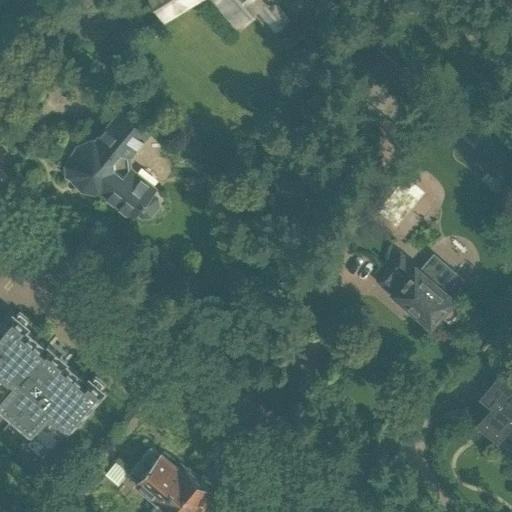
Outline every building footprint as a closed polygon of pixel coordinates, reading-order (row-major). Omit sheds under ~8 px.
[(157,0),(166,15),(192,0),(218,0),(238,23),(259,5),(276,26),(286,18),(270,0),(157,0)] [(387,92),(405,71),(378,48),(360,69),(375,82),(387,92)] [(425,129),(432,121),(420,111),(423,108),(415,101),(405,113),(425,129)] [(129,157),(149,132),(121,109),(96,141),(92,140),(78,147),(70,161),(70,162),(71,177),(71,178),(83,189),(99,193),(102,191),(133,216),(137,212),(143,217),(151,216),(159,206),(158,198),(152,193),(156,188),(130,168),(129,157)] [(399,255),(378,279),(395,293),(395,292),(432,324),(440,315),(442,316),(447,320),(453,318),(458,312),(458,306),(451,300),(451,299),(450,298),(464,281),(433,253),(417,271),(399,255)] [(0,326),(0,406),(34,435),(35,433),(51,447),(67,428),(70,431),(106,388),(102,386),(106,382),(96,374),(93,378),(90,375),(87,379),(66,361),(67,359),(48,343),(46,345),(25,327),(28,323),(26,321),(29,317),(19,309),(16,313),(13,311),(0,326)] [(511,366),(503,359),(465,404),(511,443),(511,366)] [(162,502),(189,469),(181,462),(180,464),(165,451),(163,453),(161,452),(160,453),(152,446),(129,473),(138,480),(137,481),(161,501),(162,502)] [(200,478),(189,469),(162,502),(161,501),(151,511),(201,511),(200,511),(216,492),(212,488),(215,484),(204,474),(200,478)] [(82,503),(98,484),(83,472),(67,490),(82,503)]
